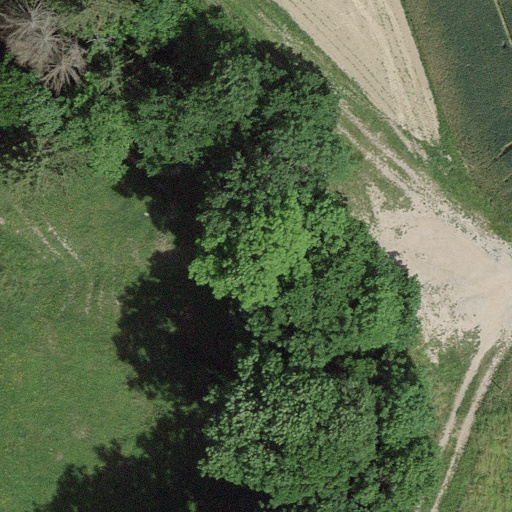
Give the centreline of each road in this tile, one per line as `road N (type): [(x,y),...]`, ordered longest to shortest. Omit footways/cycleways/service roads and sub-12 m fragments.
road 1 (track): [(511,254),(418,188),(214,0)]
road 2 (track): [(419,511),(468,396),(511,323)]
